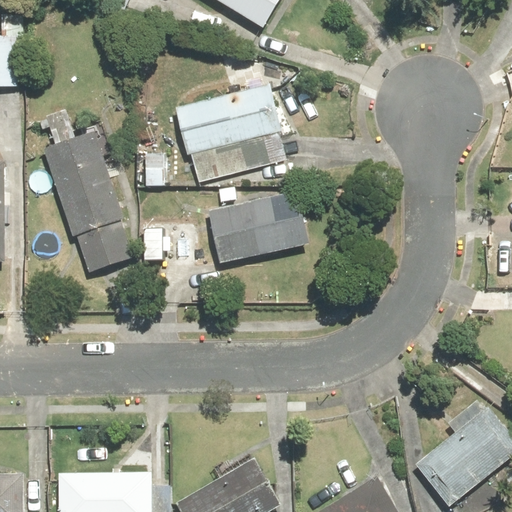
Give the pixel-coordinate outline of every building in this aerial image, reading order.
[(137,0),(108,0),(132,11),(137,0)] [(221,0),(269,31),(288,0),(221,0)] [(224,22),(221,29),(264,51),(270,38),(247,27),(244,32),(224,22)] [(0,32),(0,89),(24,90),(25,33),(0,32)] [(280,81),(181,106),(201,185),(300,160),(280,81)] [(48,146),(95,275),(145,257),(98,128),(48,146)] [(186,189),(187,158),(152,156),(151,187),(186,189)] [(0,158),(0,260),(16,260),(14,158),(0,158)] [(279,192),(217,204),(228,261),(317,244),(311,212),(284,217),(279,192)] [(201,220),(148,221),(149,266),(202,265),(201,220)] [(420,464),(455,508),(511,463),(511,420),(488,390),(450,421),(459,432),(420,464)] [(265,457),(181,501),(186,511),(276,511),(290,505),(265,457)] [(408,511),(385,471),(313,511),(408,511)] [(177,511),(177,473),(62,473),(62,511),(177,511)] [(31,511),(32,475),(0,474),(0,511),(31,511)]
